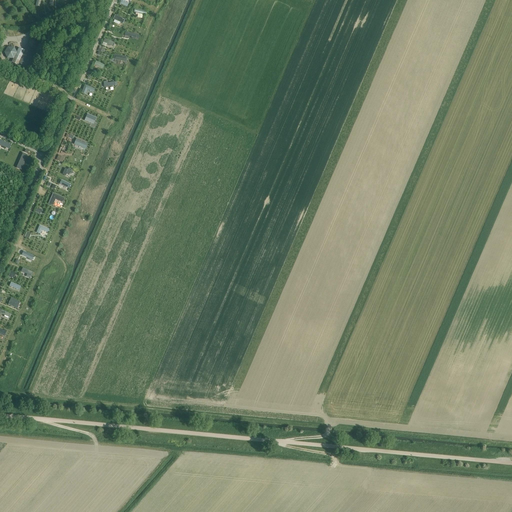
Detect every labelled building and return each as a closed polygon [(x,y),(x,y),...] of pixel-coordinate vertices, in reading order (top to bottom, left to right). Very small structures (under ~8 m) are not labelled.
[(125,19),(115,15),(113,19),(123,23),(125,19)] [(8,47),(4,53),(8,59),(14,59),(12,63),(18,66),(19,65),(28,69),(37,50),(40,52),(45,42),(32,36),(28,46),(27,46),(25,51),(19,48),(17,53),(14,48),(8,47)] [(93,93),(95,88),(85,84),(82,92),(86,94),(88,90),(93,93)] [(87,114),(84,122),(93,126),(96,118),(87,114)] [(76,139),(73,145),(84,151),(87,144),(76,139)] [(0,140),(0,145),(8,149),(9,145),(0,140)] [(23,154),(18,165),(22,167),(27,156),(23,154)] [(61,181),(59,186),(68,190),(70,185),(61,181)] [(63,203),(65,198),(53,193),(49,204),(53,206),(56,199),(63,203)] [(48,233),(49,229),(39,225),(36,233),(40,234),(42,230),(48,233)] [(11,282),(9,287),(19,291),(21,287),(11,282)] [(11,298),(8,305),(14,308),(16,304),(19,305),(20,302),(11,298)] [(0,309),(0,313),(9,318),(11,314),(0,309)]
